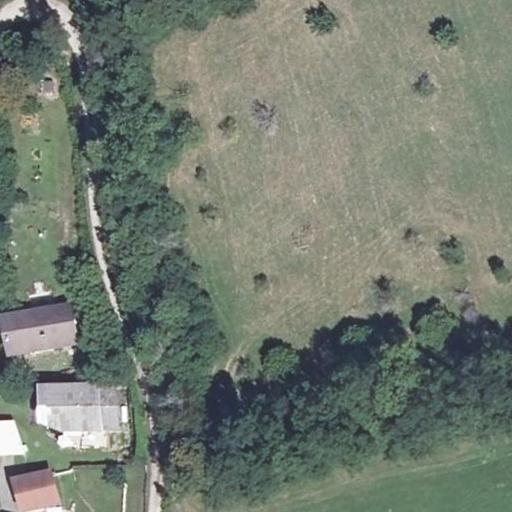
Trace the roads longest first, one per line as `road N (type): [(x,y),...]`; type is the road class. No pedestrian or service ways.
road 1 (unclassified): [(0,22),(15,10),(44,7),(75,35),(96,236)]
road 2 (track): [(96,236),(157,442),(156,511)]
